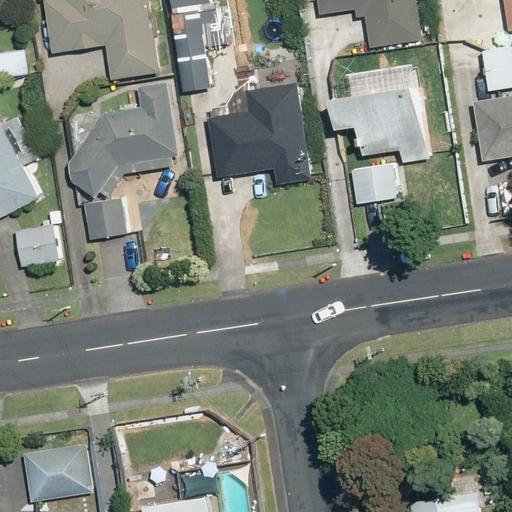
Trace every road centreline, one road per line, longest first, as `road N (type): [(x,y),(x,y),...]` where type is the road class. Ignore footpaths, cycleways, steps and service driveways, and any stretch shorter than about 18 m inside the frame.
road 1 (tertiary): [(0,364),(284,320)]
road 2 (tertiary): [(284,320),(511,286)]
road 3 (residential): [(311,511),(284,320)]
